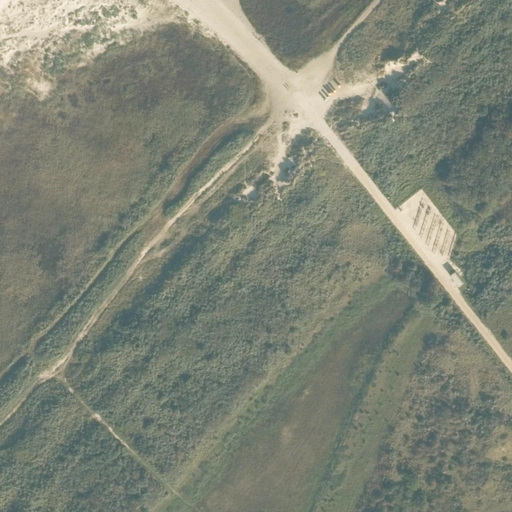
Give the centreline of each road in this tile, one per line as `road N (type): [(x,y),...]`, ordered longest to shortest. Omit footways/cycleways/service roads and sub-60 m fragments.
road 1 (track): [(0,420),(300,98),(376,0)]
road 2 (track): [(511,367),(300,98),(199,0)]
road 3 (track): [(0,377),(103,271),(204,148),(286,85)]
